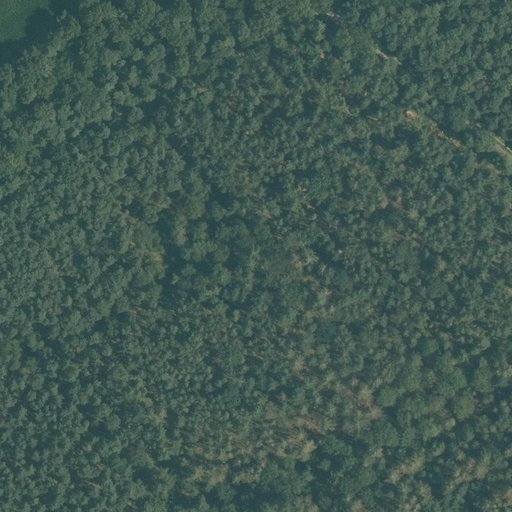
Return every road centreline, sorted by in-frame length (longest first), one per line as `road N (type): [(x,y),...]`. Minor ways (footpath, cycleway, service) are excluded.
road 1 (track): [(0,181),(323,11)]
road 2 (track): [(214,511),(511,336)]
road 3 (track): [(511,155),(382,51)]
